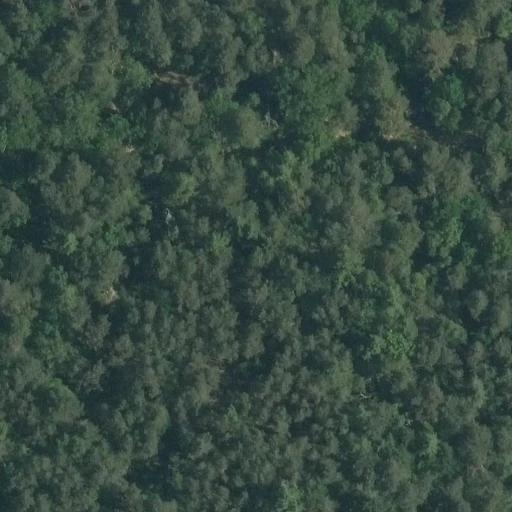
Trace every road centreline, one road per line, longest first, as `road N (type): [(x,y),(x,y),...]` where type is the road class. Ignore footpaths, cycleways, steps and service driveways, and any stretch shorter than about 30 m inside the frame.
road 1 (track): [(511,141),(0,152)]
road 2 (track): [(511,258),(351,0)]
